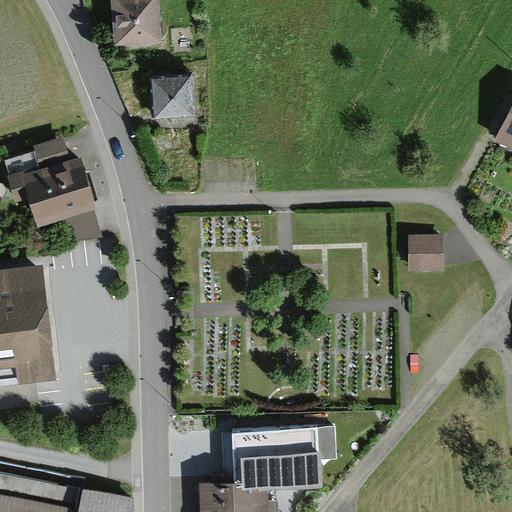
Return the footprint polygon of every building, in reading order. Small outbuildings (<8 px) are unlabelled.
[(114,0),(117,38),(160,35),(157,0),(114,0)] [(148,78),(152,113),(194,109),(191,74),(148,78)] [(511,115),(502,133),(511,138),(511,115)] [(17,179),(31,222),(90,203),(75,159),(17,179)] [(406,234),(406,262),(443,261),(442,233),(406,234)] [(0,273),(0,376),(46,374),(40,271),(0,273)] [(242,478),(316,477),(315,431),(241,432),(242,478)] [(81,511),(86,485),(0,467),(0,511),(81,511)] [(198,477),(199,511),(243,511),(241,475),(198,477)] [(86,485),(81,511),(136,511),(137,493),(86,485)]
